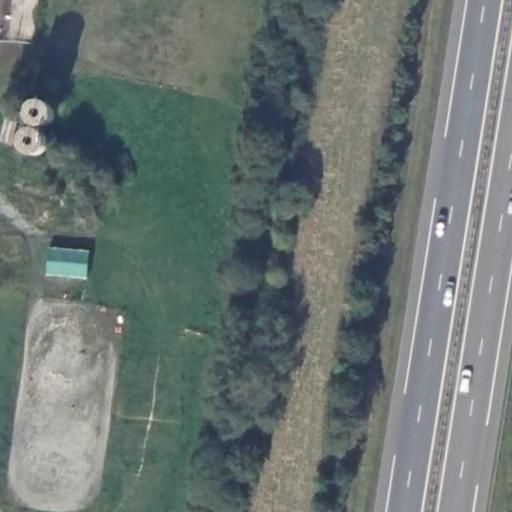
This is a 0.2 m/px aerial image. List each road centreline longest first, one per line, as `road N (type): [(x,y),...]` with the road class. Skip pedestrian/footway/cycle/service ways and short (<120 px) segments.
road 1 (trunk): [(484,0),(404,511)]
road 2 (trunk): [(455,511),(511,155)]
